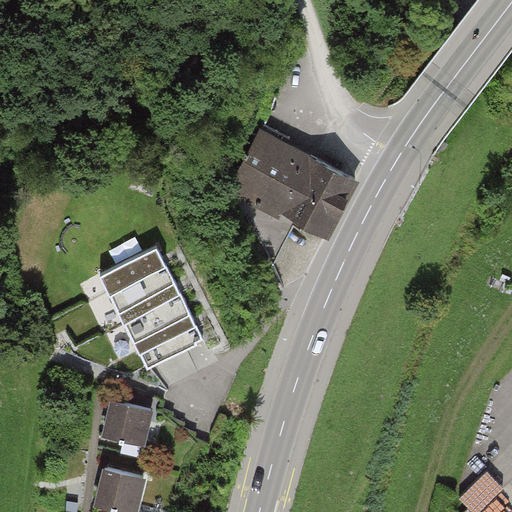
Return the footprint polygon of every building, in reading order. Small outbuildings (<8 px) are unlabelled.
[(326,235),(355,178),(312,156),(309,161),(285,148),(290,138),(264,124),(249,154),(245,151),(238,164),(243,166),(232,186),(257,199),(247,219),(268,256),(289,215),(326,235)] [(158,245),(102,273),(148,366),(205,338),(158,245)] [(129,402),(114,398),(105,434),(123,438),(120,452),(140,456),(153,399),(131,394),(129,402)] [(498,454),(511,440),(511,412),(510,411),(482,438),(498,454)] [(134,511),(144,476),(106,467),(97,503),(116,508),(115,511),(134,511)] [(511,511),(511,496),(504,489),(480,511),(479,511),(471,503),(462,511),(511,511)]
